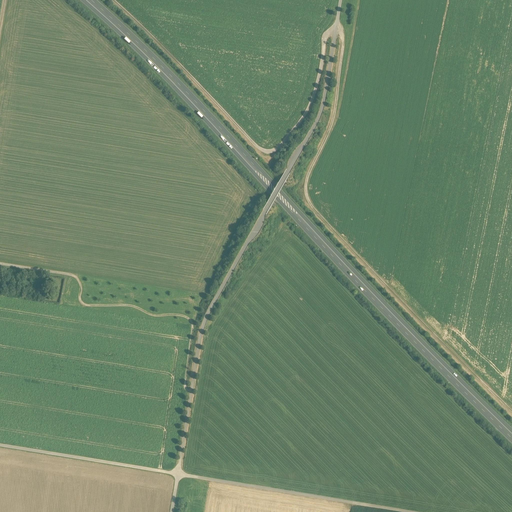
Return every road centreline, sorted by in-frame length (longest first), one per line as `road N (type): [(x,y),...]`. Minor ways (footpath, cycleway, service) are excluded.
road 1 (trunk): [(87,0),(511,436)]
road 2 (track): [(341,0),(321,114),(201,333),(172,511)]
road 3 (track): [(511,412),(307,199),(307,179),(336,108),(344,40),(336,30)]
road 4 (track): [(403,511),(0,446)]
road 5 (track): [(110,0),(263,152),(303,116),(323,40),(336,30)]
